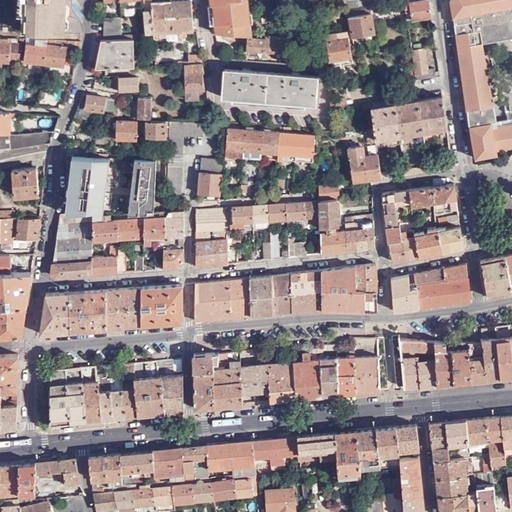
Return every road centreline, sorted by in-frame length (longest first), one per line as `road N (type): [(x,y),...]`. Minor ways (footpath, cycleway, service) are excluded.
road 1 (primary): [(186,426),(422,404)]
road 2 (residential): [(385,319),(190,329)]
road 3 (residential): [(189,274),(382,255)]
road 4 (residential): [(189,274),(189,199),(307,195)]
road 5 (unknown): [(322,113),(216,103),(205,28)]
road 6 (residential): [(68,109),(52,154),(38,282)]
road 7 (residential): [(460,174),(435,0)]
road 8 (residential): [(190,329),(28,343)]
road 9 (residential): [(382,255),(375,185),(460,174)]
road 10 (residential): [(38,282),(189,274)]
